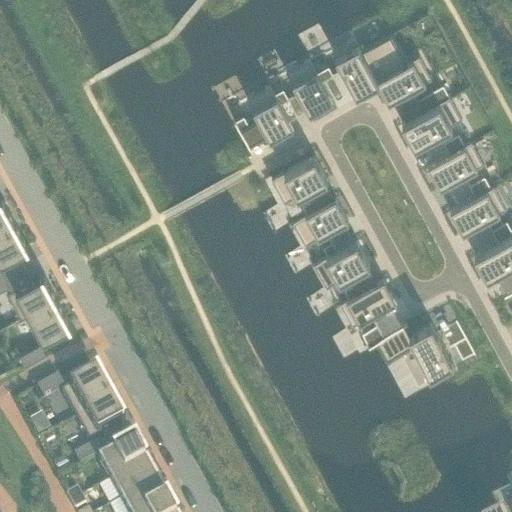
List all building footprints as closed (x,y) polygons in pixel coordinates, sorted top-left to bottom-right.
[(390,34),(375,42),(391,72),(377,79),(376,81),(388,102),(418,85),(431,78),(423,62),(419,55),(405,62),(390,34)] [(347,40),(332,49),(339,62),(355,92),(376,81),(377,79),(391,72),(375,42),(361,49),(354,36),(347,40)] [(304,60),(285,70),(292,83),(309,113),(332,100),(321,80),(317,72),(309,57),(304,60)] [(328,66),(317,72),(321,80),(333,74),(328,66)] [(265,86),(246,96),(253,109),(269,140),(293,127),(279,102),(274,93),(269,83),(265,86)] [(417,98),(423,110),(449,96),(442,84),(417,98)] [(283,88),(274,93),(279,102),(288,98),(283,88)] [(445,98),(401,122),(414,145),(444,128),(457,121),(449,105),(445,98)] [(248,124),(243,115),(234,120),(239,129),(248,124)] [(458,133),(443,141),(449,153),(464,144),(458,133)] [(449,153),(427,165),(439,188),(470,171),(483,163),(474,148),(475,148),(471,141),(464,144),(449,153)] [(314,154),(271,178),(273,182),(274,182),(284,201),(296,194),(327,178),(314,154)] [(469,184),(475,195),(490,187),(484,176),(469,184)] [(493,186),(449,210),(462,232),(492,216),(492,215),(505,208),(497,193),(493,186)] [(0,195),(0,228),(14,221),(0,195)] [(307,212),(292,220),(294,225),(295,225),(305,243),(317,236),(317,237),(348,220),(335,196),(316,207),(307,212)] [(311,199),(302,204),(307,212),(316,207),(311,199)] [(14,221),(0,228),(0,261),(28,246),(14,221)] [(491,229),(497,240),(511,232),(511,231),(506,221),(491,229)] [(511,232),(473,253),(486,276),(511,261),(511,232)] [(356,239),(313,262),(315,267),(316,267),(326,286),(338,279),(369,262),(356,239)] [(323,246),(328,254),(337,249),(332,241),(323,246)] [(43,272),(6,292),(20,317),(57,298),(43,272)] [(0,278),(0,291),(9,287),(4,277),(0,278)] [(349,297),(339,302),(343,309),(352,324),(365,317),(396,300),(383,278),(358,292),(349,297)] [(353,283),(344,288),(349,297),(358,292),(353,283)] [(57,298),(20,317),(21,319),(30,314),(43,339),(70,323),(57,298)] [(383,335),(375,339),(376,340),(387,359),(413,345),(432,379),(439,375),(454,366),(447,353),(431,322),(410,334),(404,323),(383,335)] [(377,323),(362,331),(369,344),(376,340),(375,339),(383,335),(377,323)] [(453,341),(454,342),(461,356),(474,349),(465,334),(453,341)] [(41,344),(19,356),(25,366),(46,354),(41,344)] [(97,373),(62,392),(75,418),(111,398),(97,373)] [(58,376),(37,388),(43,398),(64,386),(58,376)] [(111,398),(75,418),(89,443),(125,423),(111,398)] [(109,481),(147,461),(136,441),(98,461),(109,481)] [(95,444),(74,455),(80,466),(101,454),(95,444)] [(109,481),(120,500),(156,480),(146,462),(147,461),(109,481)] [(156,480),(120,500),(126,511),(142,511),(167,498),(166,498),(156,480)] [(66,494),(71,503),(82,497),(77,488),(66,494)] [(82,497),(71,503),(75,510),(86,504),(82,497)] [(174,511),(167,498),(142,511),(174,511)]
